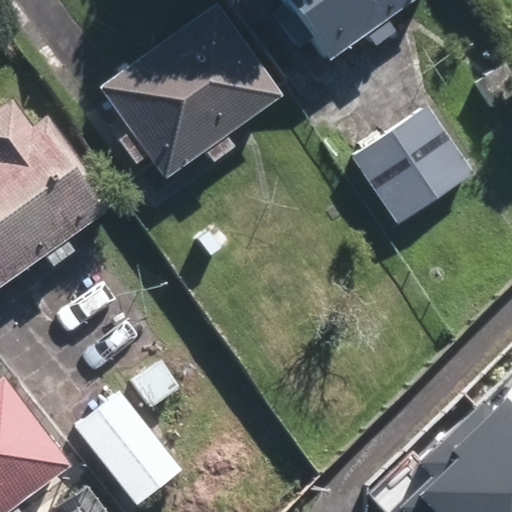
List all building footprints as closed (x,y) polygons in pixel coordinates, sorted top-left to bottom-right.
[(280,0),(289,12),(273,24),(291,50),(307,39),(324,62),(359,35),(368,46),(393,28),(384,16),(406,0),(280,0)] [(212,1),(93,84),(126,131),(112,140),(129,164),(142,154),(160,179),(200,150),(208,161),(231,145),(223,134),(278,96),(212,1)] [(0,281),(41,252),(50,264),(72,248),(63,236),(108,204),(42,114),(26,126),(4,97),(0,100),(0,281)] [(473,174),(423,103),(346,157),(396,229),(473,174)] [(0,511),(17,511),(12,505),(65,465),(0,379),(0,511)] [(114,388),(69,425),(133,504),(179,467),(114,388)] [(511,511),(511,400),(502,390),(402,484),(428,511),(511,511)]
